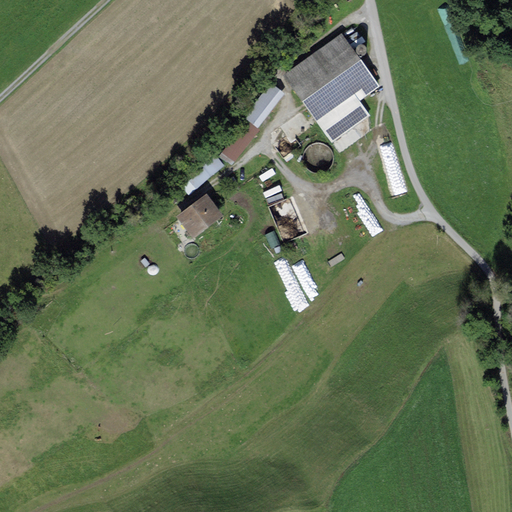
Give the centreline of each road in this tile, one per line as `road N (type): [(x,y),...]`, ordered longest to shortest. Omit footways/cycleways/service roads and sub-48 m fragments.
road 1 (residential): [(511,387),(499,287),(436,214),(414,175),(371,0)]
road 2 (track): [(106,0),(0,96)]
